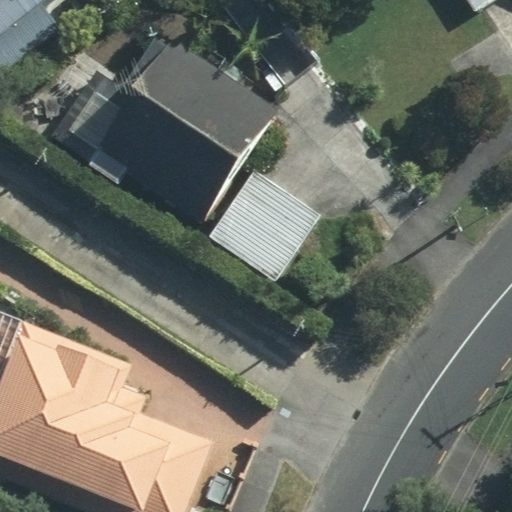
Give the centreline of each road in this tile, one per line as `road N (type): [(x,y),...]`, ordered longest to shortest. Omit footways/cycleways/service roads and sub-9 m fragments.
road 1 (unknown): [(414,429),(0,186)]
road 2 (residential): [(511,293),(450,368),(368,511)]
